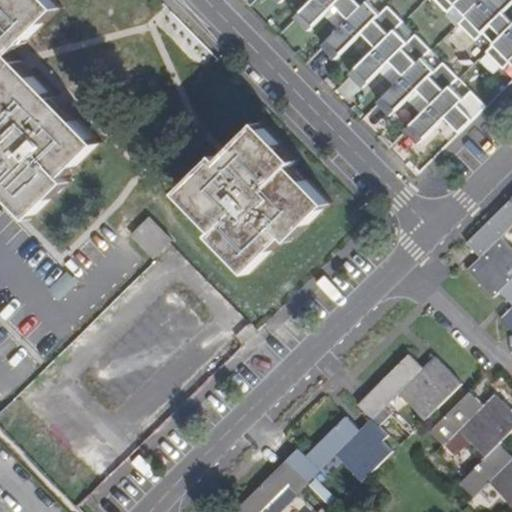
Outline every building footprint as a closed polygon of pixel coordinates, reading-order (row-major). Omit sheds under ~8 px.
[(25,45),(63,7),(56,0),(0,0),(0,182),(36,218),(74,180),(70,176),(104,142),(67,104),(17,53),(25,45)] [(374,0),(317,0),(300,17),(313,30),(340,5),(355,19),(373,1),(374,0)] [(441,0),(453,12),(460,4),(471,15),(486,0),(441,0)] [(511,14),(509,12),(511,8),(511,0),(486,0),(464,23),(480,40),(488,32),(499,43),(511,30),(511,14)] [(368,32),(382,47),(401,29),(409,21),(394,5),(386,13),(373,1),(355,19),(328,45),(341,59),(368,32)] [(437,49),(422,34),(414,41),(401,29),(382,47),(356,74),(369,87),(396,61),(410,76),(429,57),(437,49)] [(511,30),(491,51),(508,68),(511,64),(511,30)] [(441,70),(429,57),(410,76),(384,102),(397,115),(423,89),(438,104),(457,85),(465,77),(449,62),(441,70)] [(492,106),(477,90),(469,98),(457,85),(438,104),(411,130),(424,143),(451,117),(466,132),(492,106)] [(397,118),(408,129),(422,115),(411,104),(397,118)] [(216,235),(255,272),(291,237),(295,241),(334,203),(297,166),(302,160),(265,123),(235,151),(227,159),(223,155),(184,193),(221,230),(216,235)] [(511,280),(511,244),(504,237),(511,229),(511,198),(469,241),(482,255),(468,269),(496,297),(502,291),(511,280)] [(153,254),(156,256),(172,241),(150,219),(133,235),(153,254)] [(511,280),(502,291),(511,301),(511,308),(503,317),(511,326),(511,280)] [(463,383),(436,356),(424,367),(411,354),(360,404),(373,418),(381,426),(393,415),(386,406),(400,392),(427,419),(463,383)] [(511,432),(511,408),(497,393),(484,405),(471,392),(432,431),(445,445),(460,430),(486,457),(501,443),(511,432)] [(385,440),(390,435),(381,426),(373,418),(361,429),(348,417),(308,456),(300,448),(288,460),(311,482),(315,479),(339,455),(363,480),(394,450),(385,440)] [(511,454),(501,443),(486,457),(465,479),(461,483),(475,497),(490,482),(511,505),(511,454)] [(271,511),(268,508),(291,486),(299,494),(311,482),(288,460),(235,511),(271,511)]
